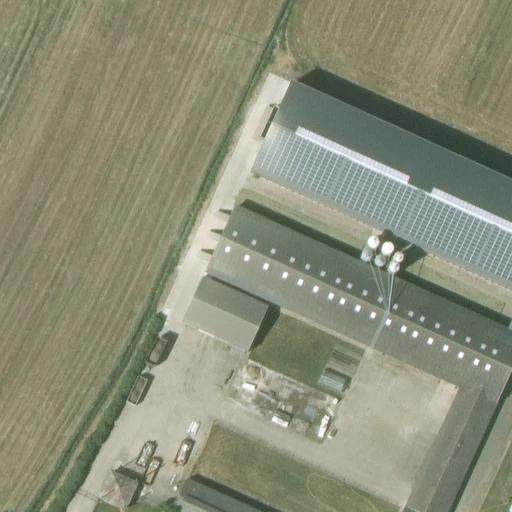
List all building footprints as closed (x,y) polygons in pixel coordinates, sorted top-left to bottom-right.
[(233,206),(203,275),(457,390),(401,511),(448,511),(496,407),(495,406),(511,368),(511,185),(290,84),(249,175),(511,294),(511,319),(507,330),(233,206)] [(267,308),(201,278),(181,324),(247,354),(267,308)] [(498,325),(506,328),(511,312),(511,303),(507,302),(498,325)] [(136,482),(110,471),(98,499),(124,510),(136,482)] [(171,511),(256,511),(185,480),(171,511)]
